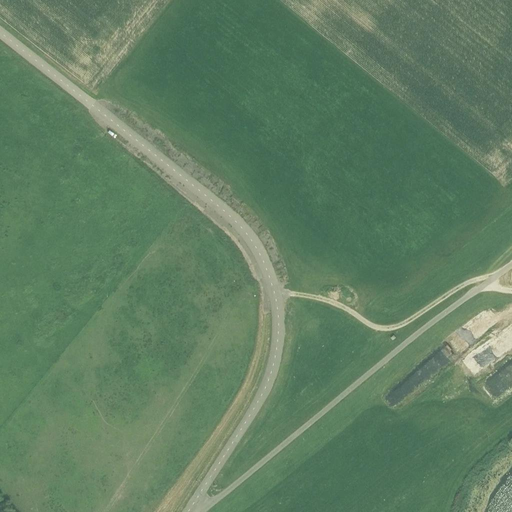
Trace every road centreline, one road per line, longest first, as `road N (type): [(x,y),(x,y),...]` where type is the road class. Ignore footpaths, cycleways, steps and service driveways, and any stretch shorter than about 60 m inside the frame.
road 1 (unclassified): [(272,298),(253,243),(236,223),(0,31)]
road 2 (unclassified): [(200,511),(485,284)]
road 3 (unclassified): [(190,511),(273,360),(272,298)]
road 4 (unclassified): [(272,298),(319,299),(389,330),(466,281),(485,284)]
